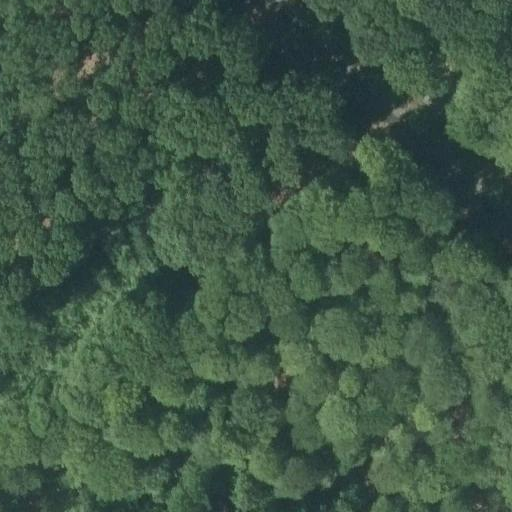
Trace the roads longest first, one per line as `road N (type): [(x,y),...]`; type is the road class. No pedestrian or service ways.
road 1 (track): [(511,19),(0,411)]
road 2 (tertiary): [(511,163),(333,0)]
